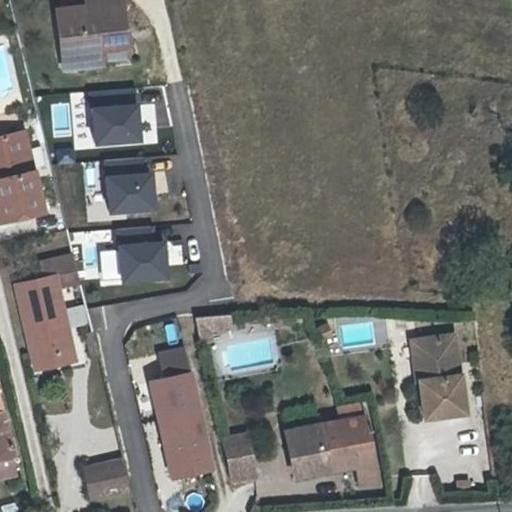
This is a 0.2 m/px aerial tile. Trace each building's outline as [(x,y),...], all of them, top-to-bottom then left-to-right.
[(97,60),(129,56),(123,3),(131,2),(130,0),(96,0),(97,7),(88,7),(58,10),(63,55),(96,52),(97,60)] [(97,65),(97,60),(96,52),(63,55),(64,69),(97,65)] [(0,222),(0,225),(47,215),(28,134),(0,140),(0,222)] [(18,286),(37,363),(69,356),(59,316),(67,314),(62,290),(59,278),(82,272),(79,258),(43,266),(47,280),(18,286)] [(82,272),(59,278),(62,290),(86,285),(82,272)] [(81,304),(66,307),(70,325),(84,322),(81,304)] [(69,356),(37,363),(38,371),(79,361),(67,314),(59,316),(69,356)] [(195,318),(200,340),(213,337),(208,315),(195,318)] [(425,384),(420,384),(425,421),(467,416),(456,335),(418,341),(425,384)] [(416,385),(420,384),(425,384),(418,341),(410,341),(416,385)] [(169,379),(189,375),(184,350),(159,355),(165,380),(169,379)] [(208,471),(189,375),(169,379),(165,380),(151,383),(170,479),(208,471)] [(0,404),(0,476),(17,473),(0,404)] [(366,415),(286,428),(296,476),(356,468),(359,480),(370,478),(378,477),(366,415)] [(222,453),(247,448),(244,436),(220,441),(222,453)] [(228,483),(252,478),(247,448),(222,453),(228,483)] [(121,461),(82,470),(89,498),(128,489),(121,461)] [(407,474),(410,505),(435,503),(432,472),(407,474)]
